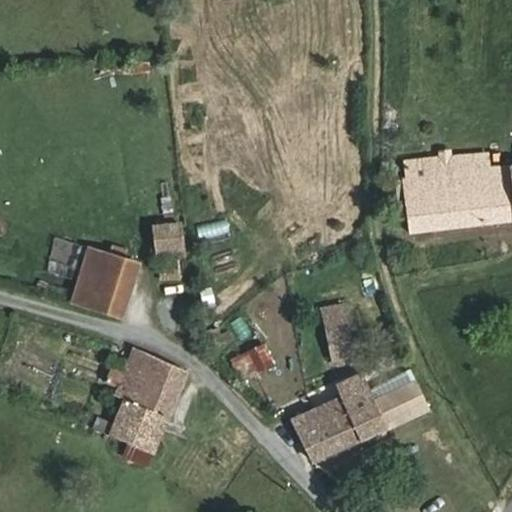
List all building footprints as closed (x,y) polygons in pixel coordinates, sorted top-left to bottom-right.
[(472,108),(472,93),(462,93),(462,108),(472,108)] [(511,166),(421,175),(419,161),(402,161),(393,172),(398,232),(511,214),(511,166)] [(167,226),(140,227),(142,249),(169,249),(167,226)] [(91,270),(121,277),(125,261),(76,246),(64,282),(85,288),(91,270)] [(165,277),(167,258),(151,255),(146,274),(165,277)] [(64,282),(59,302),(112,319),(121,277),(91,270),(85,288),(64,282)] [(244,378),(276,363),(266,341),(233,356),(244,378)] [(339,367),(338,352),(324,353),(323,368),(339,367)] [(144,452),(174,371),(131,354),(101,420),(87,414),(82,426),(144,452)] [(307,376),(305,364),(293,364),(293,376),(307,376)] [(111,388),(119,372),(101,366),(95,381),(111,388)] [(331,398),(350,440),(415,412),(398,366),(357,387),(350,376),(326,386),(331,398)] [(306,409),(326,451),(350,440),(331,398),(306,409)] [(283,417),(301,463),(326,451),(306,409),(283,417)]
